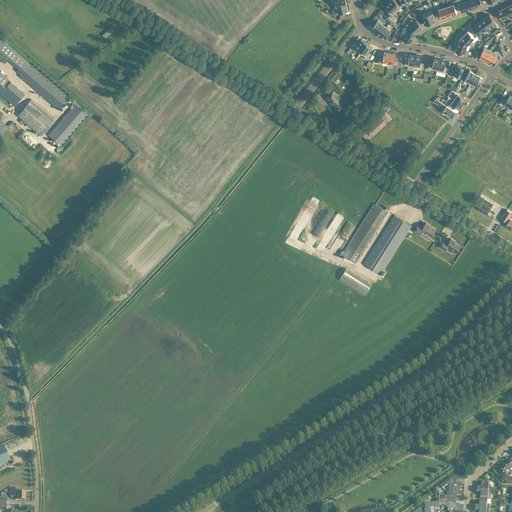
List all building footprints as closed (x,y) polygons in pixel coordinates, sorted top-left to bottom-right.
[(390,0),(389,2),(397,11),(404,4),(399,0),(397,2),(395,0),(390,0)] [(467,0),(463,1),(466,10),(471,8),(468,0),(467,0)] [(468,0),(471,8),(477,6),(474,0),(468,0)] [(466,10),(463,1),(458,3),(461,12),(466,10)] [(391,17),(397,11),(389,2),(384,6),(389,11),(386,13),(391,17)] [(347,4),(334,7),(334,8),(335,7),(337,13),(348,10),(346,4),(347,4)] [(457,13),(454,4),(448,6),(451,14),(457,13)] [(443,8),(446,16),(451,14),(448,6),(443,8)] [(511,14),(508,6),(503,8),(507,16),(511,14)] [(443,8),(438,10),(441,18),(446,16),(443,8)] [(503,8),(498,11),(502,19),(507,16),(503,8)] [(427,12),(430,23),(431,22),(436,21),(432,10),(427,12)] [(430,23),(427,12),(421,14),(425,24),(430,23)] [(490,14),(485,17),(491,25),(495,21),(490,14)] [(485,17),(481,21),(486,28),(491,25),(485,17)] [(372,28),(376,31),(383,22),(379,18),(377,21),(373,26),(371,28),(372,28)] [(412,23),(418,30),(422,26),(416,19),(412,23)] [(481,21),(477,24),(482,31),(486,28),(481,21)] [(382,23),(376,31),(380,35),(386,27),(382,23)] [(407,28),(415,33),(418,30),(412,23),(407,28)] [(477,24),(472,28),(478,35),(482,31),(477,24)] [(392,29),(387,25),(386,27),(380,35),(384,38),(392,29)] [(105,37),(114,31),(111,28),(103,34),(105,37)] [(415,33),(407,28),(405,34),(413,37),(415,33)] [(468,31),(464,35),(471,41),(474,37),(468,31)] [(413,38),(413,37),(405,34),(402,39),(411,43),(413,38)] [(471,41),(464,35),(459,40),(467,45),(471,41)] [(0,59),(4,63),(7,59),(14,51),(0,38),(0,59)] [(367,42),(361,38),(357,44),(355,42),(351,46),(354,49),(355,47),(361,50),(360,52),(367,42)] [(459,40),(457,46),(466,49),(467,45),(459,40)] [(367,42),(360,52),(365,56),(364,57),(367,59),(371,54),(369,52),(372,47),(367,43),(367,42)] [(466,49),(457,46),(455,51),(464,54),(466,49)] [(484,60),(489,49),(484,47),(479,57),(484,60)] [(489,49),(484,60),(488,62),(494,52),(489,49)] [(388,62),(390,52),(384,51),(383,58),(380,57),(378,63),(382,64),(383,61),(388,62)] [(388,62),(388,65),(393,66),(397,67),(398,61),(395,60),(396,54),(390,52),(388,62)] [(494,52),(488,62),(493,65),(499,54),(494,52)] [(414,67),(415,54),(409,54),(409,60),(405,60),(405,65),(414,66),(414,67)] [(415,54),(414,67),(420,68),(419,69),(423,69),(424,63),(420,63),(421,55),(415,54)] [(437,71),(440,58),(434,57),(432,64),(429,63),(427,69),(431,69),(437,70),(436,71),(437,71)] [(440,58),(437,71),(446,73),(447,67),(444,66),(446,60),(440,58)] [(69,98),(29,64),(26,68),(24,66),(22,68),(20,66),(16,70),(21,74),(19,76),(59,110),(69,98)] [(457,65),(455,71),(452,69),(450,75),(453,76),(459,78),(464,67),(457,65)] [(469,84),(475,73),(470,70),(464,81),(469,84)] [(0,72),(0,93),(14,106),(22,96),(8,84),(10,81),(7,79),(0,72)] [(475,73),(469,84),(475,87),(480,76),(475,73)] [(332,102),(334,104),(338,108),(339,107),(339,108),(340,107),(342,108),(343,108),(346,106),(346,104),(337,95),(339,94),(334,89),(325,98),(331,103),(332,102)] [(452,89),(447,96),(450,98),(451,97),(461,103),(464,99),(459,95),(461,93),(458,92),(455,90),(452,89)] [(503,97),(499,103),(502,105),(503,104),(508,108),(511,101),(511,96),(509,94),(506,99),(503,97)] [(443,98),(441,101),(450,108),(452,105),(457,108),(461,104),(451,97),(450,98),(449,97),(446,100),(443,98)] [(436,98),(434,101),(440,106),(441,104),(445,107),(442,112),(445,115),(447,112),(452,116),(455,111),(450,108),(441,101),(439,100),(436,98)] [(41,135),(54,119),(31,99),(17,115),(41,135)] [(74,105),(48,135),(60,145),(87,114),(75,103),(73,101),(71,103),(74,105)] [(369,135),(387,119),(379,110),(361,126),(369,135)] [(0,134),(8,125),(0,118),(0,134)] [(11,133),(23,144),(26,141),(28,144),(32,139),(18,126),(11,133)] [(491,207),(485,204),(482,202),(478,209),(487,214),(491,207)] [(344,253),(343,254),(355,262),(376,230),(386,215),(388,211),(384,208),(377,204),(376,203),(376,204),(374,203),(360,225),(344,249),(346,250),(344,253)] [(511,230),(511,219),(508,217),(511,212),(507,209),(501,219),(506,221),(508,222),(506,226),(511,229),(510,229),(511,230)] [(381,274),(409,230),(411,225),(394,215),(363,264),(381,274)] [(418,224),(415,229),(414,231),(420,234),(422,230),(431,236),(436,229),(426,222),(423,227),(418,224)] [(457,252),(461,245),(456,243),(457,242),(451,238),(448,243),(443,240),(439,246),(445,250),(448,247),(457,252)] [(346,268),(339,279),(365,295),(371,284),(346,268)] [(0,466),(10,461),(4,447),(0,448),(0,466)] [(504,466),(500,469),(506,475),(509,478),(511,474),(511,473),(511,474),(511,473),(511,471),(511,470),(511,469),(511,463),(509,460),(508,460),(503,465),(504,466)] [(449,497),(449,500),(450,500),(456,501),(456,496),(460,496),(460,483),(450,482),(450,479),(440,485),(442,488),(449,483),(449,493),(451,493),(451,497),(449,497)] [(477,487),(477,490),(491,491),(491,486),(493,486),(493,483),(489,483),(489,482),(481,482),(480,487),(477,487)] [(18,489),(11,488),(11,497),(14,497),(14,499),(16,500),(25,500),(25,492),(18,492),(18,489)] [(493,491),(491,491),(477,490),(477,493),(480,493),(480,498),(485,499),(488,499),(489,495),(493,495),(493,491)] [(450,500),(449,500),(446,500),(439,500),(439,502),(439,505),(446,505),(446,503),(447,503),(447,508),(448,508),(448,511),(450,511),(449,511),(458,511),(459,504),(450,504),(450,500)] [(475,508),(489,509),(489,505),(487,504),(487,501),(479,500),(478,505),(475,505),(475,508)] [(440,511),(440,510),(439,505),(439,502),(425,504),(426,509),(427,509),(427,511),(437,511),(440,511)]
